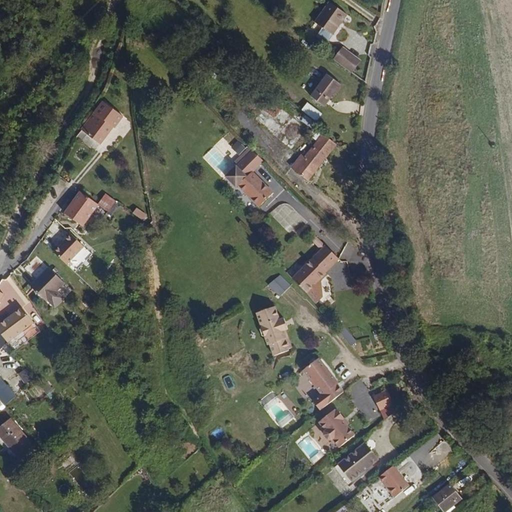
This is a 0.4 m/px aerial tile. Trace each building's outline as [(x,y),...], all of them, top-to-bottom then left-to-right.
[(345,21),(327,7),(310,29),(328,43),(345,21)] [(342,48),(332,61),(351,75),(361,61),(342,48)] [(347,86),(335,76),(330,82),(342,92),(347,86)] [(329,108),(342,92),(330,82),(317,98),(329,108)] [(311,130),(273,97),(256,117),(294,150),(311,130)] [(104,141),(122,116),(103,102),(83,130),(87,134),(89,131),(92,133),(104,141)] [(306,105),(302,112),(315,120),(319,114),(306,105)] [(308,180),(339,145),(327,135),(306,158),(296,170),(308,180)] [(234,168),(251,151),(246,146),(229,163),(234,168)] [(271,194),(250,174),(262,162),(251,151),(234,168),(245,179),(235,189),(246,199),(249,197),(259,207),(271,194)] [(296,170),(306,158),(303,155),(292,167),(296,170)] [(66,212),(68,213),(83,225),(100,203),(83,190),(66,212)] [(98,208),(109,214),(116,201),(105,195),(98,208)] [(259,207),(249,197),(246,199),(256,209),(259,207)] [(275,212),(284,218),(291,208),(282,202),(275,212)] [(327,246),(317,236),(312,240),(322,251),(327,246)] [(324,297),(322,279),(328,273),(327,272),(341,259),(327,246),(322,251),(293,278),(307,294),(308,293),(318,302),(324,297)] [(55,291),(63,283),(49,269),(31,288),(45,302),(47,300),(56,309),(64,301),(55,291)] [(279,275),(268,286),(279,297),(290,286),(279,275)] [(318,302),(308,293),(307,294),(316,304),(318,302)] [(292,347),(286,329),(288,328),(284,318),(278,320),(273,306),(256,312),(261,326),(259,328),(262,338),(267,336),(274,355),(289,350),(288,348),(292,347)] [(0,339),(5,346),(29,325),(18,312),(0,327),(0,339)] [(340,381),(319,356),(303,370),(324,394),(340,381)] [(395,400),(389,386),(375,392),(382,406),(395,400)] [(357,432),(349,422),(344,417),(346,415),(339,407),(337,409),(335,407),(321,419),(327,427),(325,428),(325,432),(330,438),(333,438),(335,437),(341,445),(357,432)] [(33,443),(12,419),(0,429),(0,433),(20,455),(33,443)] [(412,441),(403,430),(396,436),(405,447),(412,441)] [(375,460),(389,450),(375,433),(346,457),(353,466),(357,462),(365,473),(377,463),(375,460)] [(365,473),(357,462),(353,466),(362,476),(365,473)] [(392,467),(377,481),(395,501),(410,487),(392,467)] [(461,495),(468,489),(456,475),(439,489),(451,503),(461,495)] [(453,506),(463,498),(461,495),(451,503),(453,506)]
